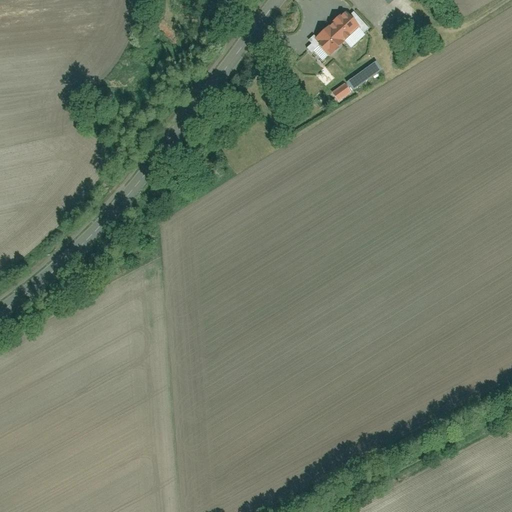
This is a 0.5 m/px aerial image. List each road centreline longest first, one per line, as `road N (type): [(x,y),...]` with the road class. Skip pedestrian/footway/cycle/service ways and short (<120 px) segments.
road 1 (secondary): [(0,317),(121,215),(276,0)]
road 2 (track): [(511,403),(308,511)]
